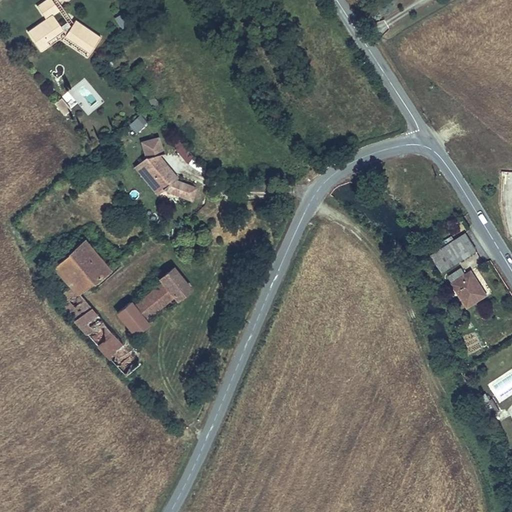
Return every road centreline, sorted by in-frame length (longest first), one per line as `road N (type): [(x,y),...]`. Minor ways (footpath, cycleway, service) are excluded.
road 1 (tertiary): [(418,144),(365,156),(314,194),(170,511)]
road 2 (tertiary): [(337,0),(416,124),(418,144)]
road 3 (tertiary): [(418,144),(444,163),(511,269)]
